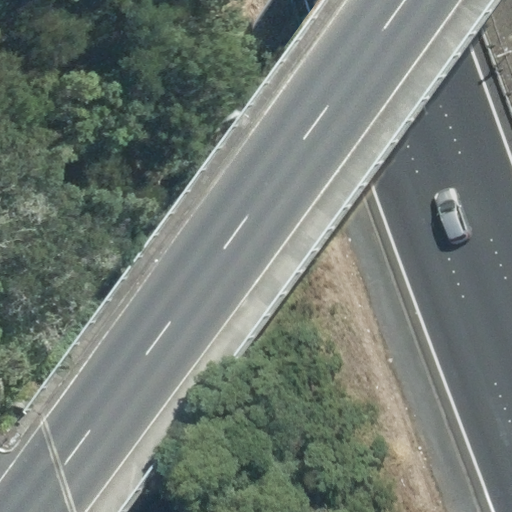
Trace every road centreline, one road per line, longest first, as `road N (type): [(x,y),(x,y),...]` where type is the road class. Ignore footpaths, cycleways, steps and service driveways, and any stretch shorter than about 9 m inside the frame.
road 1 (tertiary): [(30,511),(396,0)]
road 2 (motorway): [(511,329),(385,0)]
